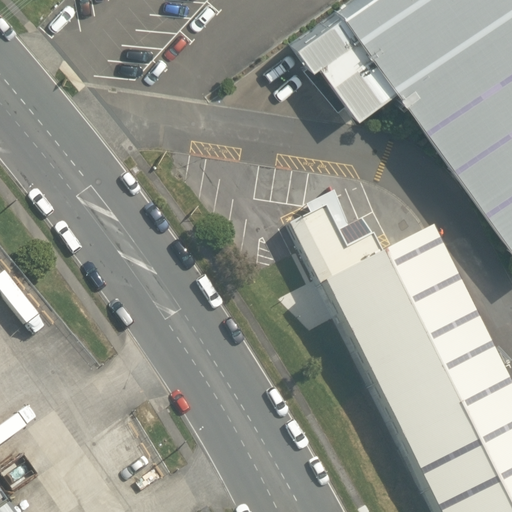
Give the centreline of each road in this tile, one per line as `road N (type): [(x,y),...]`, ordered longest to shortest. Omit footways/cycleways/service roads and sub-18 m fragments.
road 1 (unknown): [(88,123),(360,167),(388,193),(480,328),(511,346)]
road 2 (unclassified): [(0,89),(193,346),(284,498)]
